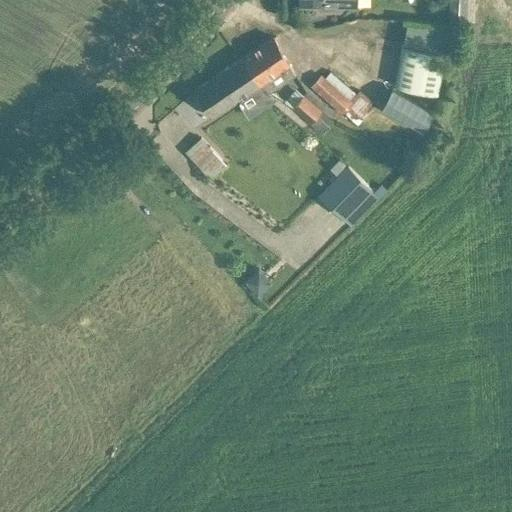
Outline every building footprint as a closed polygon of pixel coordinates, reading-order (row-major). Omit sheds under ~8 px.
[(464,16),(464,0),(446,0),(446,15),(464,16)] [(453,53),(453,27),(403,21),(390,85),(433,95),(442,51),(453,53)] [(296,74),(289,64),(291,62),(274,36),(243,57),(260,83),(262,82),(272,90),(296,74)] [(354,47),(389,55),(391,45),(356,36),(354,47)] [(269,91),(272,90),(262,82),(260,83),(243,57),(196,88),(214,114),(260,83),(269,91)] [(343,113),(352,102),(321,74),(311,85),(343,113)] [(390,91),(380,110),(421,134),(432,114),(390,91)] [(290,110),(320,136),(333,121),(303,95),(290,110)] [(186,151),(210,178),(226,163),(202,136),(186,151)] [(401,154),(412,161),(420,148),(409,141),(401,154)] [(348,167),(319,198),(342,220),(357,204),(372,189),(348,167)]
